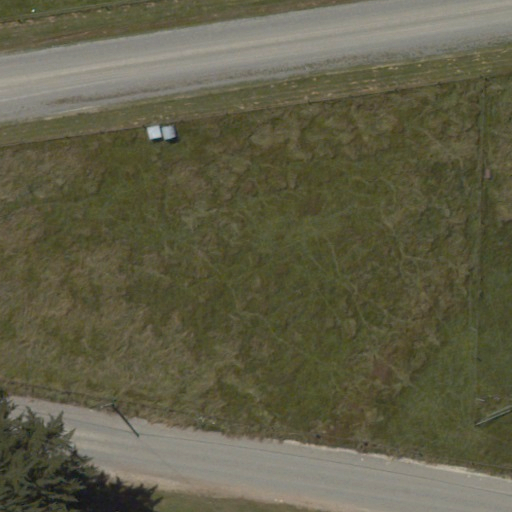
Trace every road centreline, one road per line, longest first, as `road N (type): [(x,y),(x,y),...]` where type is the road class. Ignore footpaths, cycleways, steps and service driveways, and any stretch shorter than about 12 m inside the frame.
road 1 (residential): [(0,87),(511,15)]
road 2 (residential): [(497,511),(0,418)]
